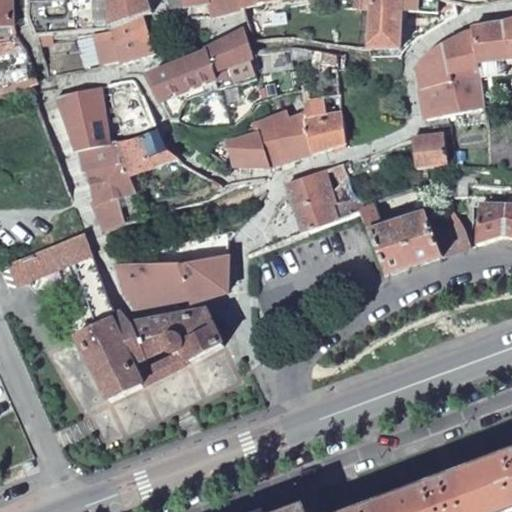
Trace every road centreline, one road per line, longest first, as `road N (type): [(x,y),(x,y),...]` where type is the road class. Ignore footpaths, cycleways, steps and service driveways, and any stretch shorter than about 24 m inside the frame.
road 1 (primary): [(73,511),(511,346)]
road 2 (unclassified): [(191,511),(511,395)]
